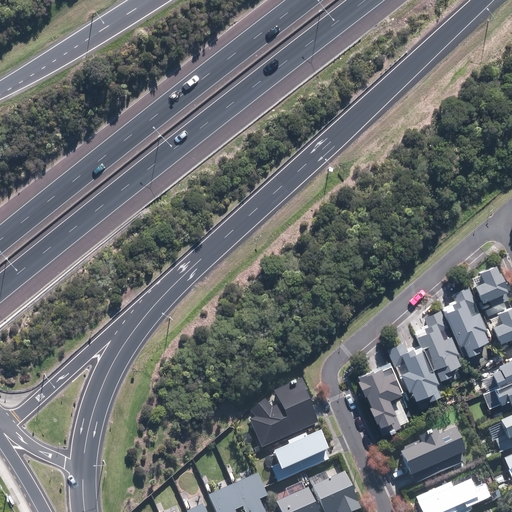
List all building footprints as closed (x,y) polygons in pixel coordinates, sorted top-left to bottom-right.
[(470,287),(478,304),(503,292),(491,266),(475,274),(479,283),(470,287)] [(453,302),(438,309),(461,359),(486,348),(479,332),(485,330),(466,287),(450,295),(453,302)] [(488,328),(495,344),(511,336),(511,314),(509,308),(493,315),(497,324),(488,328)] [(422,334),(414,338),(434,383),(458,372),(452,357),(458,354),(438,311),(422,319),(425,327),(420,329),(422,334)] [(401,343),(384,350),(411,409),(439,396),(415,345),(404,349),(401,343)] [(511,358),(494,366),(495,370),(488,373),(494,388),(511,380),(511,358)] [(383,364),(353,378),(380,436),(399,428),(387,401),(398,396),(383,364)] [(260,449),(315,424),(306,403),(309,402),(299,381),(272,393),(278,406),(271,409),(264,400),(247,413),(254,418),(247,421),(260,449)] [(499,409),(511,403),(511,381),(491,391),(499,409)] [(511,416),(495,424),(502,438),(493,442),(499,454),(511,448),(511,416)] [(413,473),(417,482),(465,462),(462,453),(466,452),(456,427),(440,434),(437,427),(419,434),(421,439),(405,446),(406,449),(401,451),(411,474),(413,473)] [(264,458),(275,484),(327,461),(316,435),(264,458)] [(511,453),(501,459),(511,484),(511,453)] [(265,498),(255,475),(232,485),(243,511),(261,511),(257,501),(265,498)] [(355,511),(339,475),(308,489),(318,511),(355,511)] [(466,511),(473,510),(471,505),(490,497),(485,483),(475,487),(472,478),(453,486),(451,481),(416,496),(422,511),(466,511)] [(233,511),(241,509),(230,486),(207,497),(214,511),(233,511)] [(312,511),(304,492),(271,505),(272,511),(312,511)]
